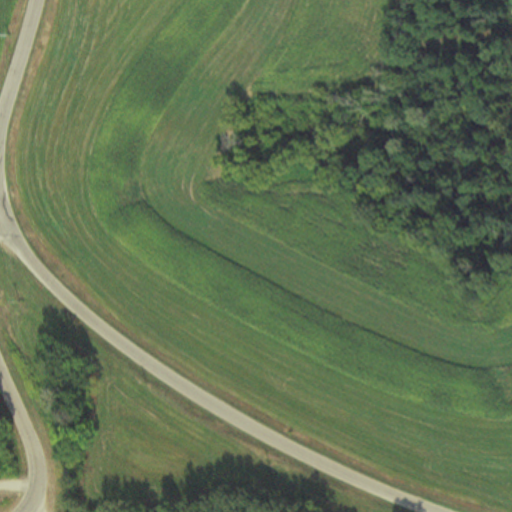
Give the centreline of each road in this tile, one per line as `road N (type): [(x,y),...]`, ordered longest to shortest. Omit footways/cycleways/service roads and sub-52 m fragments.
road 1 (residential): [(28,511),(35,467),(0,383),(6,108),(36,0)]
road 2 (residential): [(419,511),(135,367),(19,255),(0,222)]
